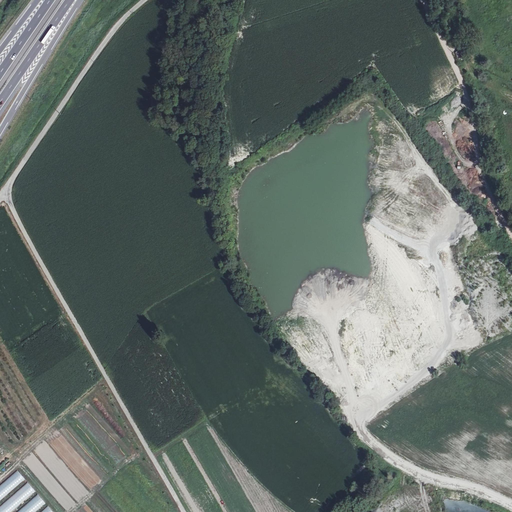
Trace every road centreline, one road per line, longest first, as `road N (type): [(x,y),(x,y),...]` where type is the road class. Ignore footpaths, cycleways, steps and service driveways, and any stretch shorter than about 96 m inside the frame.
road 1 (unclassified): [(183,511),(19,233),(6,191),(141,0)]
road 2 (track): [(511,229),(487,195),(469,101),(425,0)]
road 3 (unclassified): [(511,505),(409,471),(366,441),(343,408)]
road 4 (motorway): [(0,132),(76,0)]
road 5 (motorway): [(0,102),(69,0)]
